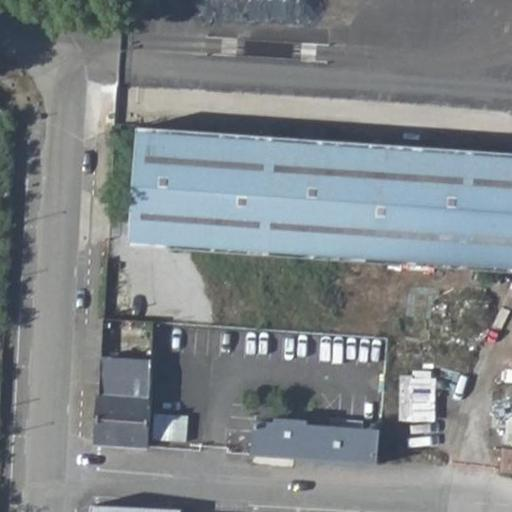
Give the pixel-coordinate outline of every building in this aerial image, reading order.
[(511,146),(133,119),(125,232),(511,262),(511,146)] [(149,354),(98,351),(94,440),(145,443),(148,369),(149,354)] [(179,372),(148,369),(145,443),(168,444),(172,388),(178,389),(179,372)] [(274,419),(255,417),(254,451),(376,458),(378,426),(306,419),(305,414),(275,414),(274,419)] [(511,441),(500,441),(498,465),(511,466),(511,441)] [(180,511),(181,506),(91,500),(90,511),(180,511)]
